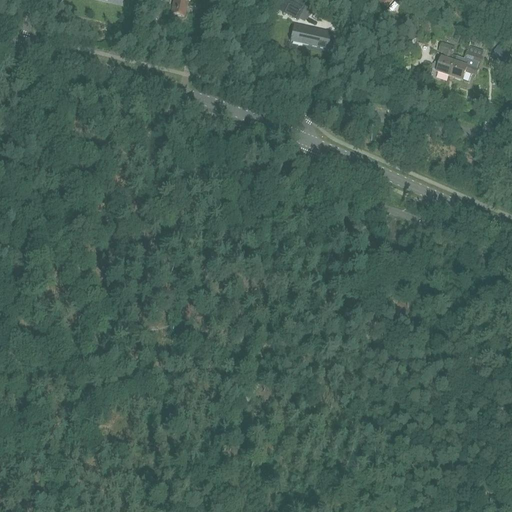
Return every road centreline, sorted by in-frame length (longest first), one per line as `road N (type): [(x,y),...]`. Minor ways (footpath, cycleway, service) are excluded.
road 1 (tertiary): [(306,140),(159,86),(20,49)]
road 2 (unclassified): [(511,270),(412,218),(312,188),(306,140)]
road 3 (residential): [(306,140),(307,117),(326,106),(511,140)]
road 4 (tertiary): [(511,228),(306,140)]
